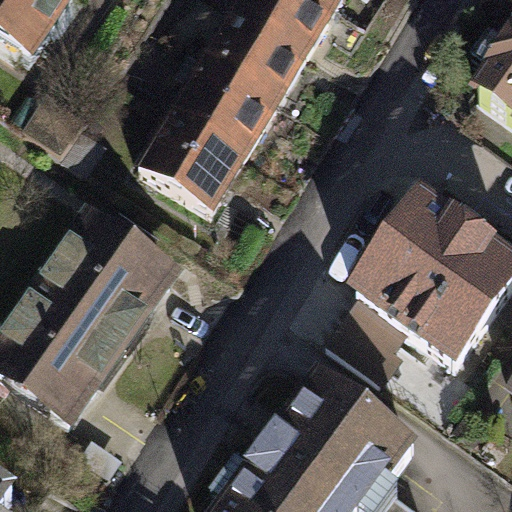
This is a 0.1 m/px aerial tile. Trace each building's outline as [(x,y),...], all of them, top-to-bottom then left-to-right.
[(72,0),(0,0),(0,51),(19,67),(72,0)] [(312,0),(232,0),(225,11),(310,69),(343,21),(312,0)] [(312,0),(343,21),(356,0),(312,0)] [(225,11),(192,60),(277,117),(310,69),(225,11)] [(511,13),(454,96),(511,135),(511,13)] [(192,60),(159,108),(244,165),(277,117),(192,60)] [(159,108),(126,156),(211,214),(244,165),(159,108)] [(511,297),(511,271),(408,200),(316,334),(367,368),(390,334),(456,379),(511,297)] [(171,283),(79,216),(0,323),(0,391),(59,435),(171,283)] [(412,457),(313,383),(216,511),(384,511),(376,505),(412,457)] [(0,493),(0,511),(13,511),(18,507),(0,493)]
